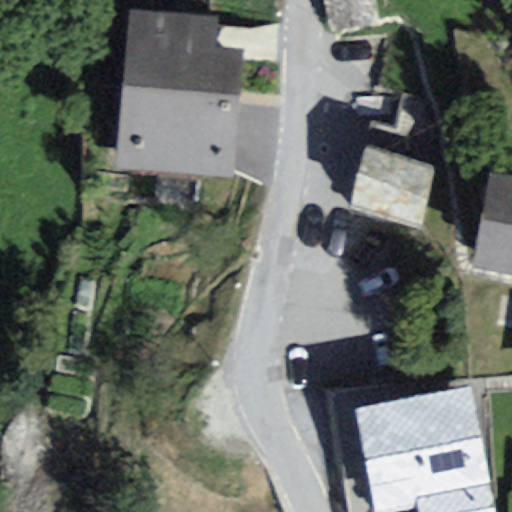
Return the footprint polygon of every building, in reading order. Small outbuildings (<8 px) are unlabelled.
[(330,0),(337,25),(382,14),(378,0),(330,0)] [(231,13),(142,9),(134,167),(249,173),(255,48),(230,47),(231,13)] [(383,150),(359,203),(423,232),(447,180),(383,150)] [(511,173),(499,171),(482,267),(511,272),(511,173)] [(503,511),(483,390),(375,409),(392,511),(503,511)]
